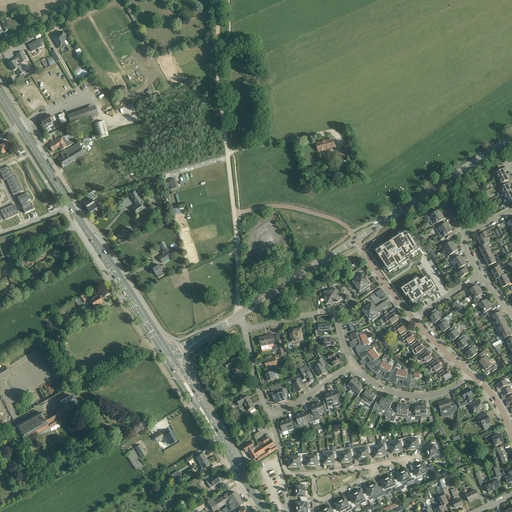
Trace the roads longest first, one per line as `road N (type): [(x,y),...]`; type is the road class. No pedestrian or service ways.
road 1 (unclassified): [(216,0),(238,315)]
road 2 (primary): [(171,359),(0,96)]
road 3 (tertiary): [(356,239),(511,138)]
road 4 (primary): [(263,511),(171,359)]
road 5 (tertiary): [(238,315),(356,239)]
road 6 (residential): [(470,375),(418,397),(388,391),(354,366)]
